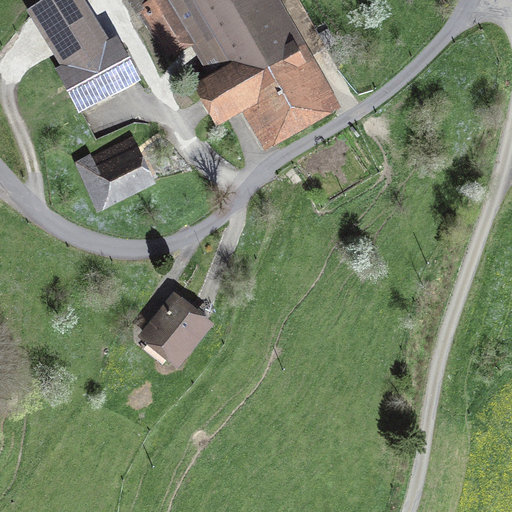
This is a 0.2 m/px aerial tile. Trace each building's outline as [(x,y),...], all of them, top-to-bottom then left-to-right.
[(45,0),(37,5),(66,66),(60,69),(78,106),(136,77),(118,41),(107,45),(85,0),(45,0)] [(191,36),(168,0),(132,0),(147,23),(152,20),(170,49),(191,36)] [(194,0),(269,132),(320,103),(298,65),(310,59),(275,0),(194,0)] [(84,110),(92,133),(145,114),(137,90),(84,110)] [(148,183),(128,141),(78,165),(99,207),(148,183)] [(174,301),(148,333),(176,356),(202,324),(174,301)]
